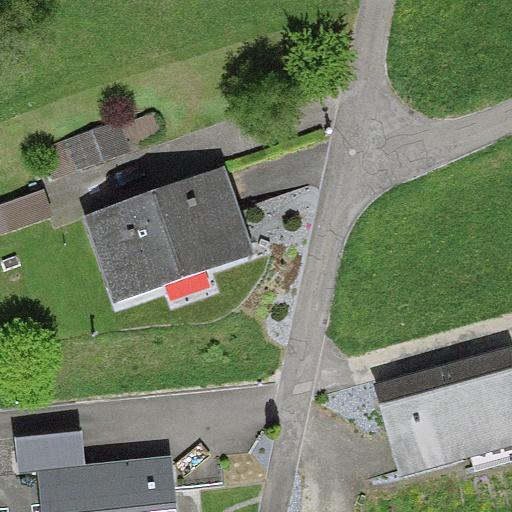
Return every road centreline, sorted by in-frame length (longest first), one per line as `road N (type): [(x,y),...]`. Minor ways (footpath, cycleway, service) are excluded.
road 1 (residential): [(353,152),(274,511)]
road 2 (residential): [(511,111),(450,139),(353,152)]
road 3 (residential): [(378,0),(353,152)]
